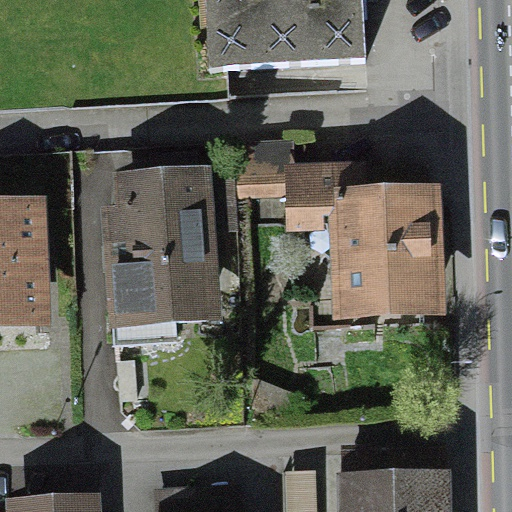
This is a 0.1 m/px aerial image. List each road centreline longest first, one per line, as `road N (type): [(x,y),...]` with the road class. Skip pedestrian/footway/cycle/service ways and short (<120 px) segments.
road 1 (residential): [(0,449),(511,416)]
road 2 (unknown): [(416,0),(423,33),(438,48),(511,93)]
